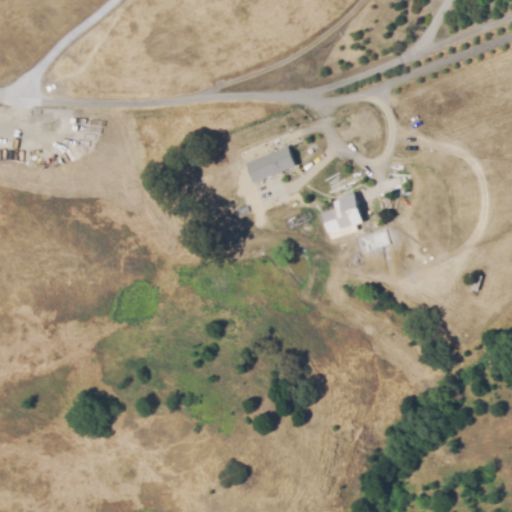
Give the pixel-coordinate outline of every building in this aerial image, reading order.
[(0,155),(0,144),(1,143),(9,152),(2,158),(0,155)] [(254,185),(245,165),(289,147),(297,167),(254,185)] [(329,235),(323,214),(342,208),(339,200),(355,195),(364,224),(329,235)] [(240,215),(236,207),(245,203),(248,211),(240,215)] [(484,278),(476,276),(478,267),(486,269),(484,278)]
